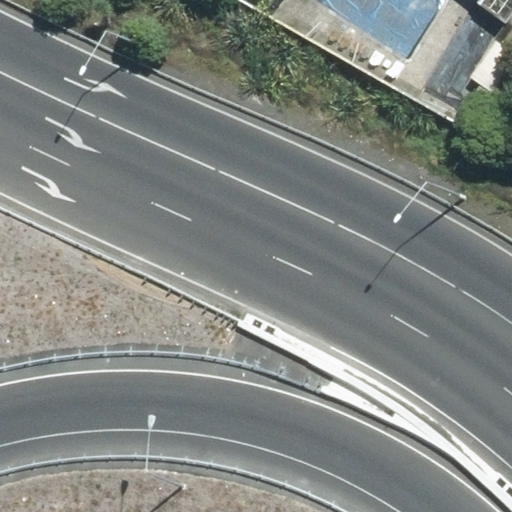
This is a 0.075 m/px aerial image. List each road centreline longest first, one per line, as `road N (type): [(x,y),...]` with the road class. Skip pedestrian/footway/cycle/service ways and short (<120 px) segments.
road 1 (motorway): [(0,127),(313,268),(511,391)]
road 2 (motorway): [(0,34),(411,223),(511,279)]
road 3 (motorway): [(470,511),(330,429),(244,404),(176,398),(93,405),(0,426)]
